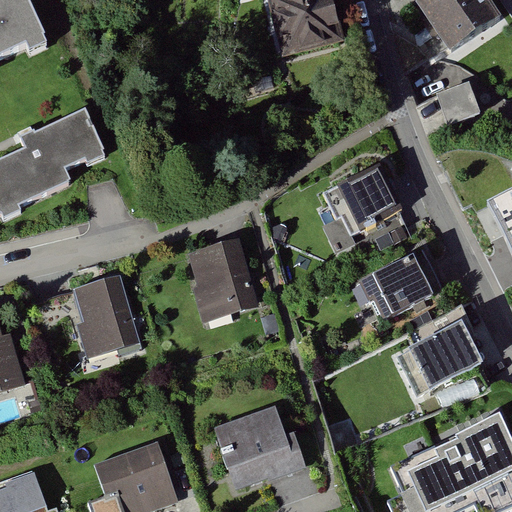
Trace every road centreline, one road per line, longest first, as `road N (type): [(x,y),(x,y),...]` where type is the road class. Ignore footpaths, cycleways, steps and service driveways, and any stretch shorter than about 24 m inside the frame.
road 1 (residential): [(511,352),(398,114),(367,0)]
road 2 (residential): [(0,271),(252,204)]
